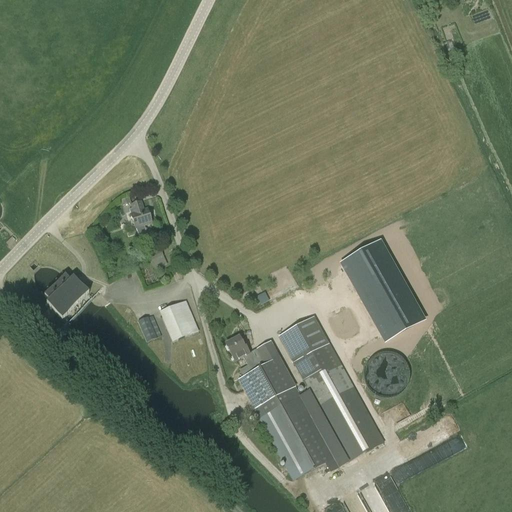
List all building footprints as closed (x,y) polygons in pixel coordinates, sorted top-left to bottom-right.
[(152,224),(148,213),(147,210),(144,211),(141,203),(130,206),(133,214),(130,215),(135,230),(136,230),(137,235),(147,232),(145,227),(152,224)] [(378,236),(340,257),(383,334),(421,313),(378,236)] [(160,251),(148,257),(155,271),(167,265),(160,251)] [(46,305),(62,321),(88,295),(73,279),(70,281),(65,276),(44,297),(49,302),(46,305)] [(198,333),(194,322),(185,303),(159,313),(172,344),(198,333)] [(49,311),(34,316),(37,325),(52,320),(49,311)] [(157,340),(148,318),(137,323),(146,344),(157,340)] [(314,318),(278,338),(308,392),(347,464),(383,445),(314,318)] [(243,359),(249,355),(246,349),(243,343),(242,343),(239,338),(225,345),(234,363),(243,358),(243,359)] [(408,365),(377,349),(362,379),(393,395),(408,365)] [(308,392),(299,397),(279,359),(266,367),(257,351),(249,355),(243,359),(252,374),(238,382),(254,411),(293,482),(325,465),(330,474),(347,464),(308,392)] [(405,457),(458,432),(452,418),(399,443),(405,457)] [(402,479),(448,458),(443,448),(397,468),(402,479)]
